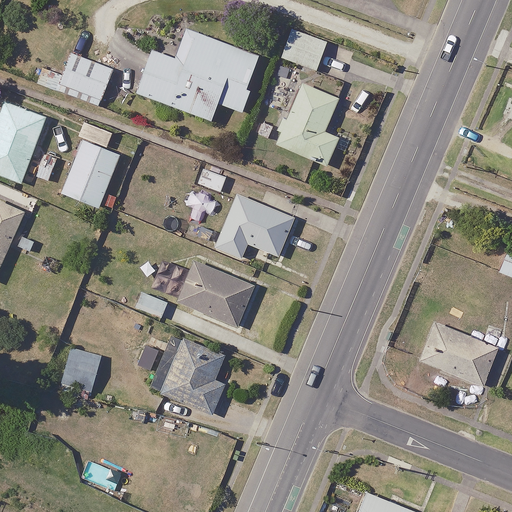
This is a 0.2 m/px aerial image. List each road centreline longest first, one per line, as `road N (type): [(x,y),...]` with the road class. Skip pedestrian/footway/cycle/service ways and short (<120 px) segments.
road 1 (secondary): [(480,0),(315,394)]
road 2 (residential): [(511,473),(315,394)]
road 3 (secondary): [(315,394),(266,511)]
